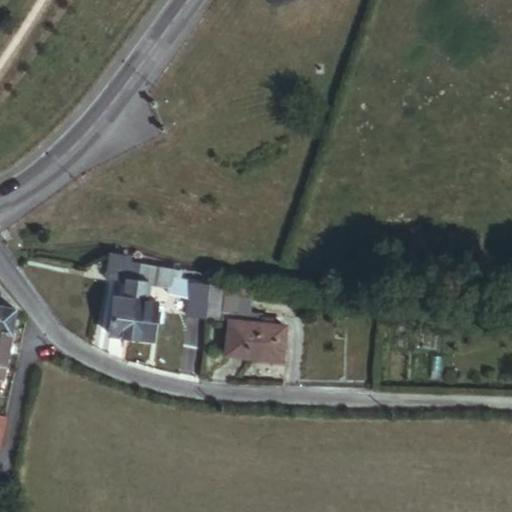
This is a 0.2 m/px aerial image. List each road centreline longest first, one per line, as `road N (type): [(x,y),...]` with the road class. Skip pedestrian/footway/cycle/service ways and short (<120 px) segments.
road 1 (residential): [(46,323),(109,369),(211,394),(511,405)]
road 2 (secondary): [(192,0),(76,149),(31,189),(0,202)]
road 3 (residential): [(46,323),(6,469)]
